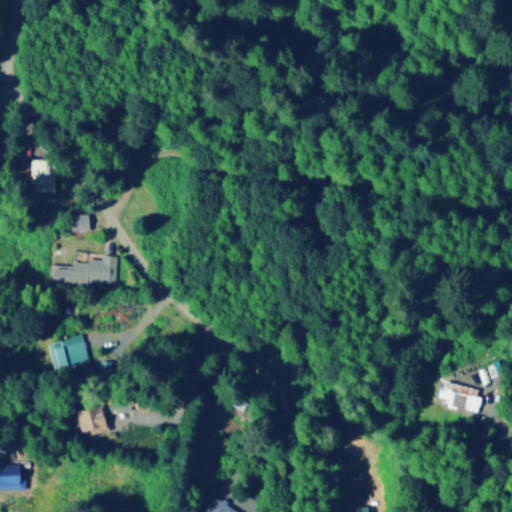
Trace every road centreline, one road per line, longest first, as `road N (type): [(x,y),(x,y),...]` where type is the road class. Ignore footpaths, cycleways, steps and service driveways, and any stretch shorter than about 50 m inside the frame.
road 1 (track): [(105,204),(156,156),(189,151),(275,183),(435,196),(511,225)]
road 2 (residential): [(105,204),(151,269),(283,395),(301,470),(301,511)]
road 3 (residential): [(10,67),(105,204)]
road 4 (residential): [(0,141),(17,0)]
